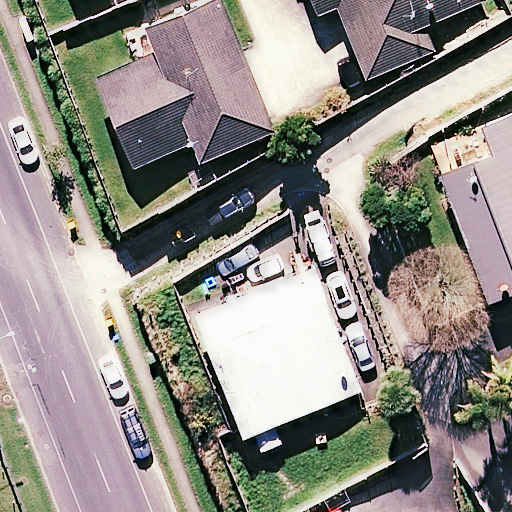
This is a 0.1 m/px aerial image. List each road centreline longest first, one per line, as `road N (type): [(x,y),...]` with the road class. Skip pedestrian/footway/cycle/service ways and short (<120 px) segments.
road 1 (residential): [(41,313),(511,58)]
road 2 (tertiary): [(119,511),(41,313)]
